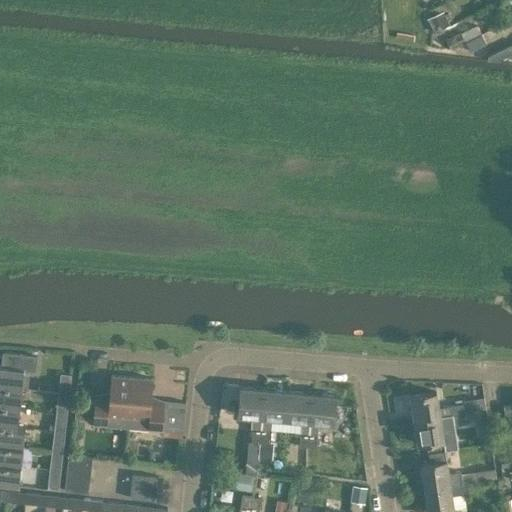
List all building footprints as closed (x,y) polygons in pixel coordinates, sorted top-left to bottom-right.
[(435,34),(451,27),(444,13),(429,20),(435,34)] [(466,47),(465,45),(462,36),(448,43),(452,54),(466,47)] [(465,45),(466,47),(470,55),(487,47),(482,37),(465,45)] [(511,48),(489,60),(488,64),(498,66),(511,58),(511,48)] [(0,385),(26,388),(27,379),(22,379),(22,374),(34,375),(36,360),(2,356),(0,370),(0,369),(0,385)] [(60,392),(70,393),(72,378),(61,377),(60,392)] [(92,427),(106,428),(127,430),(131,380),(110,378),(108,402),(94,401),(92,427)] [(152,381),(131,380),(127,430),(162,433),(164,407),(150,406),(152,381)] [(26,388),(0,385),(0,405),(18,407),(20,393),(25,394),(26,388)] [(253,432),(252,445),(259,446),(264,392),(240,390),(237,418),(252,420),(251,432),(253,432)] [(70,393),(60,392),(57,412),(68,414),(70,393)] [(286,422),(288,395),(264,392),(259,446),(261,446),(269,447),(270,433),(272,433),(273,421),(286,422)] [(288,395),(286,422),(302,424),(300,449),(307,450),(312,397),(288,395)] [(436,395),(411,399),(415,424),(440,421),(453,419),(466,417),(465,415),(464,407),(438,410),(436,395)] [(337,399),(312,397),(307,450),(317,450),(319,425),(334,427),(337,399)] [(484,400),(464,403),(464,407),(465,415),(485,412),(484,400)] [(78,401),(77,419),(92,419),(93,402),(78,401)] [(18,407),(0,405),(0,424),(16,427),(18,407)] [(68,414),(57,412),(55,431),(66,433),(68,414)] [(466,417),(453,419),(454,426),(467,424),(466,417)] [(440,421),(415,424),(418,448),(428,446),(429,456),(445,454),(440,421)] [(16,427),(0,424),(0,445),(22,448),(24,431),(16,430),(16,427)] [(66,433),(55,431),(53,452),(63,453),(66,433)] [(450,455),(466,453),(464,438),(448,440),(450,455)] [(22,448),(0,445),(0,464),(20,467),(22,448)] [(250,445),(247,477),(258,478),(259,462),(260,457),(261,446),(259,446),(252,445),(250,445)] [(260,457),(259,462),(273,463),(274,447),(269,447),(261,446),(260,457)] [(63,453),(53,452),(51,471),(61,472),(63,453)] [(431,466),(421,468),(425,492),(467,485),(476,484),(494,481),(497,481),(496,472),(493,472),(474,475),(448,478),(446,464),(449,464),(447,453),(445,454),(429,456),(431,466)] [(68,469),(92,472),(93,460),(70,457),(68,469)] [(20,467),(0,464),(0,486),(18,489),(20,467)] [(67,481),(90,484),(92,472),(68,469),(67,481)] [(61,472),(51,471),(48,491),(59,492),(61,472)] [(221,474),(219,489),(236,492),(253,495),(255,480),(239,477),(221,474)] [(133,489),(157,492),(158,480),(134,477),(133,489)] [(90,484),(67,481),(66,493),(89,496),(90,484)] [(452,511),(453,511),(451,498),(468,496),(467,485),(425,492),(427,511),(452,511)] [(157,492),(133,489),(132,500),(155,503),(157,492)] [(354,489),(351,505),(366,508),(368,492),(354,489)] [(5,493),(4,504),(23,506),(24,495),(5,493)] [(24,495),(23,506),(42,508),(43,498),(24,495)] [(43,498),(42,508),(61,510),(63,500),(43,498)] [(251,511),(253,500),(245,499),(242,511),(251,511)] [(63,500),(61,510),(78,511),(80,511),(82,502),(63,500)] [(253,500),(251,511),(260,511),(262,501),(253,500)] [(82,502),(80,511),(99,511),(101,504),(82,502)] [(276,511),(286,511),(288,505),(278,503),(276,511)]
